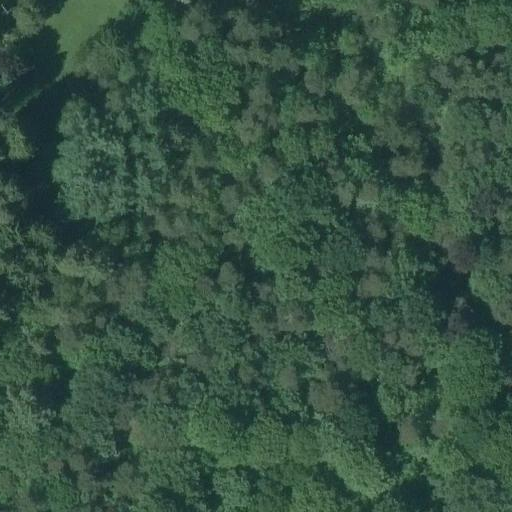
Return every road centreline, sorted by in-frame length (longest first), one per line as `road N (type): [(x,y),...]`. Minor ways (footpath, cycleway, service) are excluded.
road 1 (unknown): [(477,0),(84,343),(0,404)]
road 2 (unclassified): [(490,0),(392,84)]
